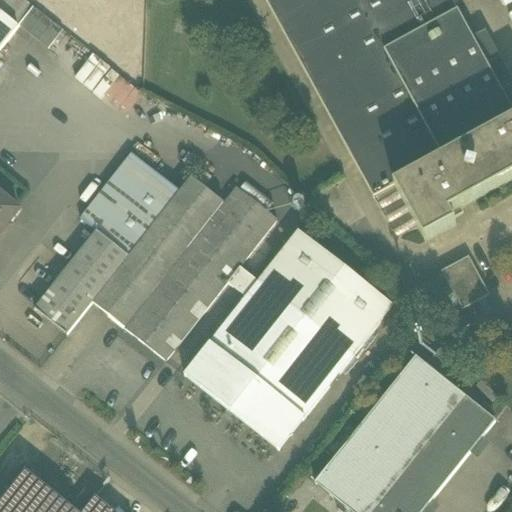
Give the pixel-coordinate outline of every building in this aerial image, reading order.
[(0,0),(0,14),(18,29),(34,9),(22,0),(0,0)] [(263,0),(373,200),(395,189),(395,188),(395,187),(511,122),(511,112),(472,40),(450,0),(263,0)] [(20,29),(57,58),(72,39),(35,10),(20,29)] [(0,52),(18,29),(0,14),(0,52)] [(511,83),(485,33),(472,40),(511,112),(511,83)] [(511,122),(395,187),(395,188),(395,189),(425,244),(456,226),(450,216),(511,181),(511,122)] [(80,220),(96,233),(129,259),(179,195),(131,155),(80,220)] [(191,180),(179,195),(129,259),(92,305),(124,331),(224,205),(191,180)] [(166,363),(227,285),(240,270),(277,222),(238,191),(126,332),(166,363)] [(0,196),(0,233),(1,234),(19,212),(0,196)] [(92,305),(129,259),(96,233),(34,312),(67,337),(92,305)] [(299,234),(259,284),(353,358),(393,308),(299,234)] [(453,293),(463,313),(491,297),(470,258),(442,274),(453,293)] [(227,285),(246,300),(259,284),(240,270),(227,285)] [(424,284),(435,303),(453,293),(442,274),(424,284)] [(246,300),(210,346),(305,420),(353,358),(259,284),(246,300)] [(418,361),(452,388),(465,371),(432,345),(418,361)] [(305,420),(210,346),(185,378),(279,453),(305,420)] [(452,388),(418,361),(417,360),(316,486),(349,511),(425,511),(497,423),(452,388)] [(0,511),(76,511),(28,474),(0,509),(0,511)] [(113,511),(96,499),(85,511),(113,511)]
